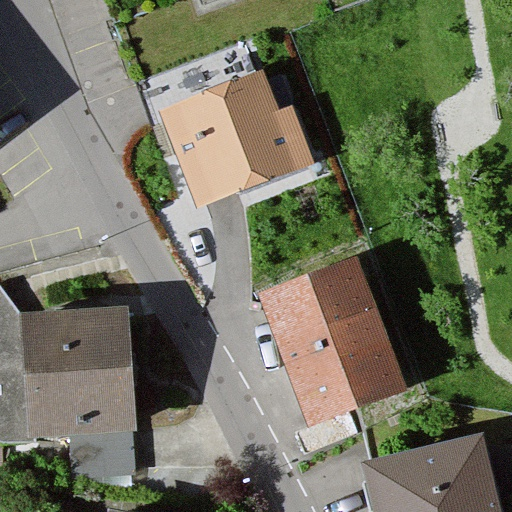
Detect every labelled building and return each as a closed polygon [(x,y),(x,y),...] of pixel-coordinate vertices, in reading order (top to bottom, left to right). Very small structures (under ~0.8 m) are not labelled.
[(257,34),(144,76),(155,106),(268,64),(257,34)] [(273,121),(259,86),(158,126),(195,218),(309,173),(286,116),(273,121)] [(398,405),(346,274),(249,313),(302,443),(398,405)] [(118,327),(12,335),(20,451),(126,444),(118,327)] [(491,511),(475,446),(352,477),(360,511),(491,511)]
